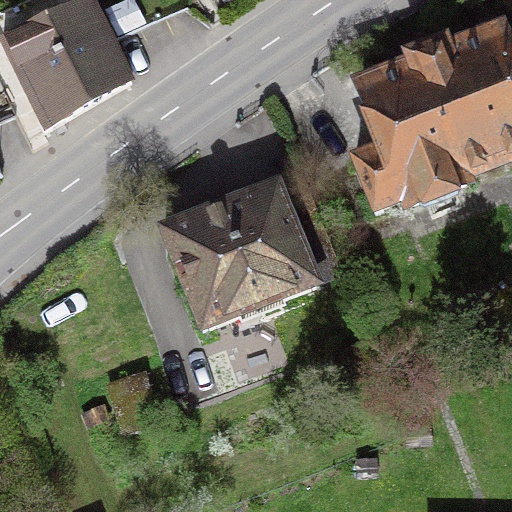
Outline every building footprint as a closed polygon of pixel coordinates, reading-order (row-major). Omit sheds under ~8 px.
[(43,135),(130,85),(90,0),(69,0),(74,12),(2,44),(43,135)] [(98,0),(114,35),(165,11),(159,0),(98,0)] [(412,70),(361,91),(385,153),(353,163),(357,172),(360,171),(374,217),(404,202),(407,208),(465,186),(463,182),(511,162),(511,70),(499,37),(447,57),(443,47),(408,61),(412,70)] [(0,124),(15,118),(0,87),(0,124)] [(301,181),(164,235),(203,334),(340,281),(301,181)]
